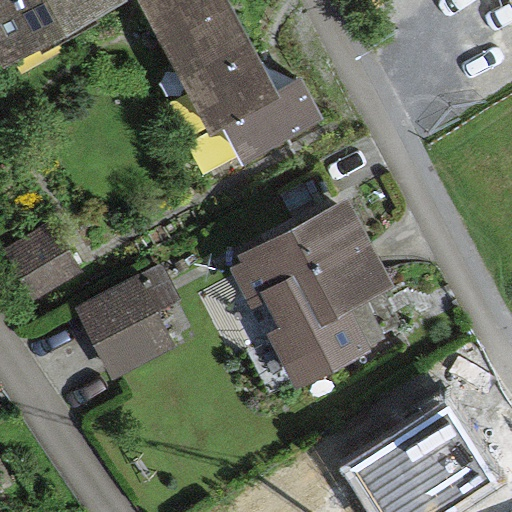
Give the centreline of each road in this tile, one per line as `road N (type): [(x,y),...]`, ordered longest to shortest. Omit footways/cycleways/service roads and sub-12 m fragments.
road 1 (residential): [(320,0),(511,347)]
road 2 (residential): [(119,511),(0,341)]
